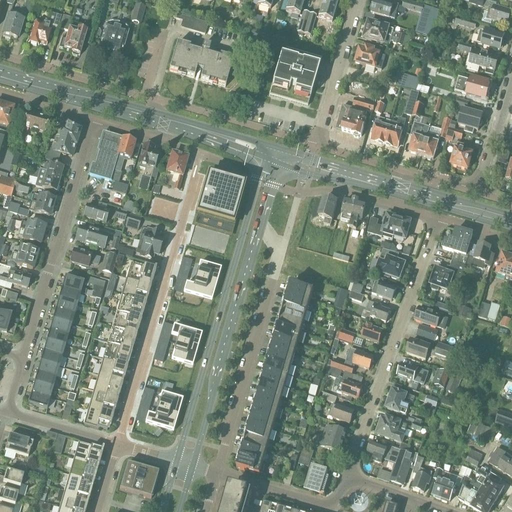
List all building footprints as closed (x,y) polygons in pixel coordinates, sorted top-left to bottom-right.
[(254,0),(258,1),(257,7),(270,10),(272,0),(254,0)] [(288,0),(285,13),(299,17),(303,0),(288,0)] [(322,0),(317,19),(331,23),(337,0),(322,0)] [(485,2),(478,1),(476,0),(469,0),(468,5),(476,7),(483,9),(483,7),(485,2)] [(28,21),(33,5),(26,2),(23,11),(19,9),(18,15),(10,12),(8,18),(2,36),(3,36),(3,38),(9,40),(10,38),(17,40),(20,28),(22,29),(23,23),(23,22),(24,20),(28,21)] [(402,9),(402,8),(387,4),(386,5),(375,2),(371,15),(389,20),(389,19),(394,21),(396,14),(404,17),(406,10),(402,9)] [(402,9),(406,10),(421,15),(423,7),(404,2),(402,8),(402,9)] [(129,23),(140,26),(145,9),(134,6),(129,23)] [(436,11),(423,7),(421,15),(422,15),(416,33),(428,37),(436,11)] [(489,9),(488,15),(484,14),(481,24),(490,27),(491,23),(506,28),(510,15),(494,10),(494,11),(489,9)] [(303,35),(309,14),(302,12),(296,33),(303,35)] [(309,14),(303,35),(310,37),(316,16),(309,14)] [(173,15),(170,26),(173,19),(182,22),(180,29),(204,36),(207,25),(173,15)] [(57,30),(60,18),(52,16),(50,23),(45,21),(43,28),(34,26),(33,28),(32,28),(32,30),(32,31),(31,37),(29,38),(29,40),(29,41),(29,43),(31,44),(30,46),(36,48),(36,46),(38,46),(38,45),(45,47),(50,32),(50,30),(48,30),(49,27),(57,30)] [(473,31),(475,25),(457,19),(455,25),(473,31)] [(106,25),(98,51),(120,57),(128,32),(128,31),(128,30),(127,29),(126,28),(125,26),(124,25),(122,25),(121,24),(120,23),(118,23),(117,22),(115,22),(114,22),(112,22),(111,22),(109,23),(108,23),(106,24),(105,25),(106,25)] [(397,41),(399,36),(395,35),(395,36),(393,35),(394,31),(388,30),(388,29),(368,24),(368,25),(366,26),(364,32),(397,41)] [(70,54),(71,54),(72,57),(76,58),(78,57),(79,57),(85,34),(86,30),(70,25),(65,42),(61,40),(59,49),(63,50),(63,51),(71,53),(70,54)] [(258,32),(251,30),(249,37),(258,39),(260,33),(258,32)] [(392,44),(396,46),(397,41),(364,32),(363,37),(364,39),(363,40),(383,46),(384,46),(389,47),(390,43),(393,43),(392,44)] [(480,32),(476,45),(499,51),(503,39),(493,36),(493,34),(486,32),(485,33),(480,32)] [(268,44),(270,36),(261,33),(259,41),(268,44)] [(405,37),(399,36),(397,41),(396,46),(402,47),(405,37)] [(202,46),(200,54),(189,51),(190,48),(176,44),(168,72),(177,74),(178,71),(186,74),(185,77),(193,79),(196,70),(202,72),(199,81),(208,83),(209,80),(217,83),(216,86),(225,88),(233,61),(219,57),(219,59),(207,56),(210,48),(202,46)] [(470,54),(471,49),(460,45),(458,51),(470,54)] [(307,107),(316,75),(321,60),(298,53),(282,49),(268,96),(307,107)] [(366,68),(374,70),(375,70),(377,63),(383,65),(385,58),(379,56),(372,54),(373,51),(366,49),(365,52),(359,51),(355,65),(366,68)] [(473,52),(472,57),(469,66),(486,71),(485,76),(492,78),(494,73),(498,61),(487,58),(488,56),(482,54),(481,55),(473,52)] [(415,93),(419,81),(398,75),(397,80),(385,76),(383,83),(415,93)] [(463,87),(461,95),(466,96),(466,97),(485,102),(489,88),(487,88),(488,84),(475,80),(474,83),(470,82),(465,80),(463,87)] [(416,93),(428,97),(429,91),(418,87),(416,93)] [(355,101),(352,108),(372,114),(375,106),(355,101)] [(457,101),(455,107),(466,110),(468,104),(457,101)] [(0,158),(9,128),(7,128),(12,109),(11,109),(11,107),(0,103),(0,158)] [(411,118),(414,106),(408,104),(405,116),(411,118)] [(380,116),(383,107),(377,105),(374,114),(380,116)] [(415,106),(414,106),(411,118),(419,120),(423,108),(415,105),(415,106)] [(367,115),(357,112),(343,107),(337,130),(342,132),(352,136),(361,139),(366,120),(365,119),(367,115)] [(462,111),(458,126),(465,128),(477,132),(479,127),(481,127),(482,123),(480,122),(482,117),(462,111)] [(27,115),(26,114),(22,128),(42,133),(41,136),(43,136),(44,134),(45,134),(49,121),(33,116),(34,114),(28,112),(27,115)] [(384,146),(389,129),(382,127),(382,125),(383,122),(378,120),(376,124),(371,142),(384,146)] [(433,161),(439,140),(445,142),(449,130),(451,124),(444,122),(441,133),(429,129),(421,158),(433,161)] [(47,148),(47,150),(52,152),(52,153),(59,155),(71,158),(73,149),(74,149),(77,137),(78,138),(80,131),(79,131),(77,128),(77,127),(71,125),(71,126),(66,124),(63,133),(62,133),(59,140),(56,139),(53,150),(47,148)] [(463,134),(465,128),(458,126),(451,124),(449,130),(463,134)] [(408,154),(421,158),(429,129),(414,125),(410,138),(413,139),(408,154)] [(396,131),(389,129),(384,146),(397,150),(402,132),(402,131),(403,127),(398,126),(397,130),(396,130),(396,131)] [(449,130),(445,142),(451,144),(453,138),(460,140),(460,141),(461,141),(463,134),(449,130)] [(16,136),(10,134),(6,148),(12,149),(16,136)] [(133,144),(133,143),(128,141),(127,142),(122,141),(121,142),(103,136),(98,152),(94,165),(91,165),(88,176),(117,185),(120,174),(119,173),(124,159),(129,161),(134,144),(133,144)] [(471,156),(466,154),(467,148),(457,145),(455,151),(451,166),(467,171),(471,156)] [(145,148),(143,147),(138,166),(145,168),(143,177),(150,179),(153,169),(158,154),(152,153),(152,150),(151,149),(150,147),(147,146),(145,148)] [(167,172),(167,173),(173,175),(171,182),(175,183),(173,190),(178,191),(184,172),(183,172),(186,159),(179,157),(178,155),(175,154),(173,156),(172,155),(169,166),(167,167),(166,170),(167,172)] [(511,164),(508,175),(503,173),(501,180),(506,181),(506,182),(511,184),(511,164)] [(39,176),(44,177),(59,181),(63,169),(48,165),(46,173),(34,169),(33,174),(39,176)] [(56,194),(59,181),(44,177),(41,190),(56,194)] [(203,196),(197,216),(208,219),(232,226),(243,187),(208,177),(203,196)] [(0,196),(7,199),(4,209),(6,210),(10,198),(10,199),(15,182),(5,180),(0,178),(0,179),(0,196)] [(15,184),(11,197),(21,200),(23,194),(27,195),(29,188),(15,184)] [(30,203),(51,210),(54,201),(39,197),(33,195),(30,203)] [(17,214),(21,200),(11,197),(7,211),(17,214)] [(322,205),(316,203),(314,211),(319,212),(319,213),(318,218),(324,220),(323,226),(330,228),(331,222),(332,222),(337,204),(323,200),(322,205)] [(347,228),(349,228),(355,203),(352,202),(345,200),(340,222),(348,224),(347,228)] [(51,210),(30,203),(30,205),(26,204),(24,209),(28,210),(28,212),(34,214),(49,218),(51,210)] [(355,203),(349,228),(355,230),(357,221),(361,221),(365,205),(358,204),(358,203),(355,203)] [(83,217),(83,219),(99,223),(101,217),(106,219),(108,212),(103,210),(96,208),(96,209),(87,206),(85,212),(83,213),(83,216),(83,217)] [(114,219),(124,222),(126,216),(126,215),(117,212),(114,219)] [(382,234),(393,238),(398,220),(396,220),(396,218),(390,217),(389,217),(387,217),(383,229),(376,227),(378,222),(371,220),(367,235),(381,239),(382,234)] [(141,220),(137,219),(135,226),(126,223),(124,227),(137,231),(141,220)] [(400,221),(398,220),(393,238),(405,241),(408,229),(409,229),(410,226),(409,225),(410,223),(408,223),(407,221),(402,220),(400,221)] [(19,230),(42,237),(42,236),(43,236),(45,232),(44,230),(45,228),(27,223),(27,224),(21,223),(19,230)] [(79,228),(75,241),(103,250),(107,236),(79,228)] [(42,238),(42,237),(19,230),(16,238),(23,240),(22,241),(40,246),(40,244),(41,243),(42,239),(42,238)] [(142,230),(139,242),(160,249),(162,241),(157,240),(159,234),(146,231),(142,230)] [(455,231),(452,241),(469,246),(472,236),(455,231)] [(113,240),(110,251),(116,252),(119,241),(113,240)] [(465,257),(467,251),(469,246),(452,241),(449,240),(448,243),(445,243),(442,250),(459,255),(465,257)] [(158,256),(160,249),(139,242),(135,255),(139,256),(139,257),(151,260),(153,255),(158,256)] [(391,246),(381,243),(380,249),(389,252),(391,246)] [(474,261),(472,267),(483,271),(484,267),(490,268),(493,257),(488,256),(490,250),(478,246),(474,259),(474,260),(474,261)] [(12,255),(35,262),(35,261),(36,261),(37,257),(37,255),(37,253),(20,248),(20,249),(14,248),(12,255)] [(74,251),(72,257),(70,258),(69,261),(71,263),(70,264),(81,267),(80,268),(85,270),(86,268),(87,269),(88,264),(97,266),(99,260),(90,257),(91,256),(74,251)] [(381,274),(381,275),(391,278),(391,280),(395,281),(397,280),(398,281),(399,280),(400,279),(402,275),(401,274),(404,266),(392,261),(395,254),(383,251),(375,272),(381,274)] [(470,251),(467,251),(465,257),(459,255),(456,264),(464,266),(468,257),(470,251)] [(35,262),(12,255),(9,263),(15,265),(15,266),(32,271),(33,269),(34,268),(35,264),(35,263),(35,262)] [(510,279),(511,272),(511,259),(502,256),(497,275),(510,279)] [(104,262),(102,269),(112,272),(114,265),(104,262)] [(448,268),(449,269),(461,273),(462,273),(463,272),(464,266),(456,264),(450,262),(448,268)] [(130,264),(125,280),(149,287),(150,282),(152,282),(155,271),(154,271),(154,270),(130,264)] [(199,264),(194,280),(195,280),(214,286),(216,286),(220,270),(199,264)] [(448,290),(454,292),(461,273),(449,269),(447,275),(435,270),(433,278),(431,279),(430,283),(430,284),(430,286),(431,286),(430,288),(431,289),(436,291),(437,290),(438,288),(447,292),(448,290)] [(0,287),(9,290),(10,285),(27,290),(30,278),(15,274),(9,272),(7,278),(0,276),(0,287)] [(61,289),(80,295),(81,294),(84,295),(85,290),(82,289),(83,284),(64,278),(61,289)] [(86,284),(103,288),(104,282),(88,278),(86,284)] [(149,287),(125,280),(121,296),(144,303),(146,298),(147,299),(151,287),(149,287)] [(185,285),(183,294),(211,302),(216,286),(214,286),(195,280),(194,280),(192,287),(185,285)] [(354,285),(351,293),(360,296),(363,288),(354,284),(354,285)] [(375,284),(371,296),(391,303),(396,291),(386,287),(387,286),(381,284),(380,286),(375,284)] [(287,296),(310,303),(313,292),(290,285),(287,296)] [(61,289),(58,300),(77,305),(80,295),(61,289)] [(106,292),(103,300),(110,302),(112,294),(106,292)] [(17,296),(7,293),(5,300),(15,303),(17,296)] [(363,297),(360,296),(351,293),(350,296),(349,300),(361,304),(363,297)] [(121,296),(116,313),(139,319),(140,319),(141,314),(143,315),(146,303),(144,303),(121,296)] [(287,296),(284,307),(307,314),(310,303),(287,296)] [(55,310),(74,316),(77,305),(58,300),(55,310)] [(381,308),(374,306),(368,304),(365,313),(364,312),(361,319),(369,322),(370,319),(385,324),(389,313),(380,310),(381,308)] [(492,304),(490,308),(487,318),(495,320),(500,306),(492,304)] [(490,308),(482,305),(477,319),(486,322),(487,318),(490,308)] [(284,307),(281,318),(304,325),(307,314),(284,307)] [(457,307),(454,316),(468,320),(471,311),(457,307)] [(55,310),(52,321),(71,326),(74,316),(55,310)] [(442,330),(448,333),(458,336),(464,319),(456,316),(454,323),(445,320),(440,318),(440,317),(419,310),(415,322),(436,329),(437,328),(442,330)] [(140,319),(139,319),(116,313),(111,329),(135,335),(136,330),(138,331),(141,320),(140,319)] [(11,317),(0,314),(0,315),(0,334),(13,338),(16,327),(9,325),(11,317)] [(281,318),(278,328),(301,335),(304,325),(281,318)] [(502,318),(499,327),(509,329),(511,321),(502,318)] [(49,331),(68,337),(71,326),(52,321),(49,331)] [(359,331),(364,332),(361,340),(367,342),(378,345),(382,334),(372,330),(373,329),(366,326),(366,327),(361,325),(359,331)] [(173,327),(170,336),(177,338),(175,345),(195,351),(196,351),(201,335),(173,327)] [(419,327),(415,337),(433,343),(436,333),(419,327)] [(278,328),(274,340),(298,346),(301,335),(278,328)] [(111,329),(107,345),(130,352),(130,351),(132,346),(133,347),(137,336),(135,335),(111,329)] [(49,331),(46,342),(65,347),(68,337),(49,331)] [(339,342),(351,347),(355,338),(341,333),(338,342),(339,342)] [(274,340),(271,350),(295,357),(298,346),(274,340)] [(339,342),(338,342),(335,340),(330,355),(334,356),(339,342)] [(43,352),(62,358),(65,347),(46,342),(43,352)] [(436,351),(411,342),(406,356),(425,362),(427,356),(452,365),(457,352),(438,346),(436,351)] [(130,351),(130,352),(107,345),(102,361),(125,368),(125,367),(127,362),(129,363),(132,352),(130,351)] [(175,345),(171,361),(192,367),(196,351),(195,351),(175,345)] [(325,349),(326,347),(317,345),(316,351),(324,354),(325,349)] [(271,350),(268,362),(291,368),(295,357),(271,350)] [(368,371),(373,360),(363,356),(363,355),(357,353),(352,351),(347,364),(353,366),(352,366),(368,371)] [(43,352),(40,363),(59,369),(62,358),(43,352)] [(102,361),(97,377),(121,384),(121,383),(122,379),(124,379),(127,368),(125,367),(125,368),(102,361)] [(330,368),(352,376),(354,369),(333,361),(330,368)] [(268,362),(265,372),(288,379),(291,368),(268,362)] [(37,374),(56,379),(59,369),(40,363),(37,374)] [(413,382),(417,384),(425,387),(428,379),(425,378),(426,374),(427,375),(427,374),(422,372),(421,373),(416,372),(417,370),(411,368),(410,370),(401,366),(397,378),(412,383),(413,382)] [(341,373),(331,369),(328,377),(339,381),(341,373)] [(265,372),(262,384),(285,390),(288,379),(265,372)] [(449,375),(440,372),(434,387),(443,390),(449,375)] [(34,384),(53,390),(56,379),(37,374),(34,384)] [(446,392),(453,394),(459,379),(452,376),(446,392)] [(121,383),(121,384),(97,377),(92,393),(116,400),(117,395),(119,395),(122,384),(121,383)] [(345,384),(340,382),(336,394),(341,395),(341,396),(358,401),(362,390),(345,384)] [(34,384),(31,395),(50,400),(53,390),(34,384)] [(262,384),(259,394),(282,401),(285,390),(262,384)] [(388,401),(409,407),(412,399),(406,397),(406,396),(392,391),(391,392),(390,393),(388,396),(389,397),(388,401)] [(92,393),(88,409),(111,416),(113,411),(114,411),(118,400),(116,400),(92,393)] [(66,401),(72,403),(75,396),(68,394),(65,404),(65,405),(66,401)] [(259,394),(256,404),(279,411),(282,401),(259,394)] [(323,394),(321,400),(334,405),(337,399),(323,394)] [(46,411),(50,400),(31,395),(27,405),(46,411)] [(161,395),(156,410),(176,416),(177,417),(182,401),(161,395)] [(438,402),(427,398),(424,405),(435,410),(438,402)] [(454,404),(443,400),(441,405),(452,409),(454,404)] [(65,405),(65,404),(63,411),(70,413),(72,403),(66,401),(65,405)] [(405,417),(409,407),(388,401),(387,404),(386,404),(384,408),(385,409),(385,410),(400,415),(405,417)] [(256,404),(252,416),(275,423),(279,411),(256,404)] [(332,406),(328,418),(333,420),(349,426),(353,414),(337,408),(332,406)] [(111,416),(88,409),(83,426),(106,432),(108,427),(110,428),(113,416),(111,416)] [(147,415),(145,424),(173,433),(177,417),(176,416),(156,410),(154,417),(147,415)] [(511,417),(500,413),(496,424),(511,430),(511,417)] [(252,416),(249,426),(272,433),(275,423),(252,416)] [(377,428),(396,435),(398,430),(405,433),(407,428),(399,425),(400,425),(386,420),(385,423),(381,421),(381,424),(378,424),(377,428)] [(421,428),(413,425),(411,430),(420,434),(421,428)] [(249,426),(246,438),(269,444),(272,433),(249,426)] [(339,454),(343,442),(346,434),(326,427),(319,447),(325,449),(339,454)] [(481,427),(477,436),(500,444),(503,435),(481,427)] [(396,435),(377,428),(376,432),(377,434),(376,436),(401,446),(403,438),(396,435)] [(55,442),(57,436),(46,433),(45,439),(55,442)] [(31,444),(33,438),(20,434),(18,440),(8,437),(6,443),(8,443),(5,452),(27,458),(30,449),(31,450),(32,444),(31,444)] [(246,438),(243,448),(266,455),(269,444),(246,438)] [(78,444),(73,460),(96,467),(101,451),(78,444)] [(371,444),(367,455),(374,457),(372,462),(381,465),(382,461),(395,465),(389,482),(403,487),(414,457),(407,455),(403,453),(387,447),(386,449),(371,444)] [(243,448),(240,458),(263,465),(266,455),(243,448)] [(511,459),(498,450),(489,464),(511,479),(511,459)] [(480,462),(469,456),(466,462),(477,468),(480,462)] [(263,465),(240,458),(237,470),(260,477),(263,465)] [(96,467),(73,460),(68,476),(92,483),(96,467)] [(34,465),(31,476),(42,479),(45,469),(34,465)] [(126,465),(120,488),(119,491),(151,500),(158,474),(126,465)] [(327,472),(311,467),(309,474),(314,476),(309,491),(323,496),(324,493),(329,478),(328,478),(325,478),(327,472)] [(432,481),(438,483),(433,497),(435,498),(434,499),(441,502),(448,481),(450,476),(436,471),(432,481)] [(423,478),(417,475),(412,490),(413,491),(414,492),(417,493),(418,492),(423,494),(426,486),(428,487),(430,480),(431,474),(425,472),(423,478)] [(0,492),(17,497),(23,478),(6,473),(4,479),(0,477),(0,491),(0,492)] [(68,476),(63,492),(87,499),(92,483),(68,476)] [(476,484),(498,497),(502,491),(487,482),(480,478),(476,484)] [(456,484),(448,481),(441,502),(447,504),(447,503),(449,503),(455,488),(454,488),(456,484)] [(478,497),(493,506),(498,497),(476,484),(473,490),(480,494),(478,497)] [(471,509),(475,511),(489,511),(493,506),(478,497),(462,487),(457,500),(471,509)] [(238,511),(240,507),(244,492),(229,488),(222,511),(238,511)] [(0,511),(3,511),(12,511),(17,497),(0,492),(0,511)] [(70,511),(83,511),(87,499),(63,492),(59,509),(70,511)] [(244,492),(240,507),(247,510),(252,494),(244,492)]
